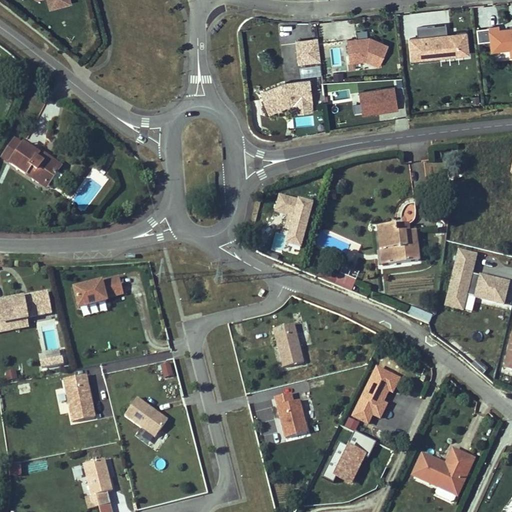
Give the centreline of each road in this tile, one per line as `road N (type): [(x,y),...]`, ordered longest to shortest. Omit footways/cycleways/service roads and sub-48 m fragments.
road 1 (residential): [(277,276),(274,301),(261,312),(213,316),(193,327),(222,477),(191,511)]
road 2 (unclassified): [(277,276),(408,332),(511,414)]
road 3 (tertiary): [(511,124),(396,134),(289,159)]
road 4 (unknown): [(330,511),(371,504),(386,491),(446,362)]
road 5 (residential): [(398,0),(247,0)]
road 6 (residential): [(0,23),(117,118)]
road 7 (tertiary): [(130,239),(0,243)]
